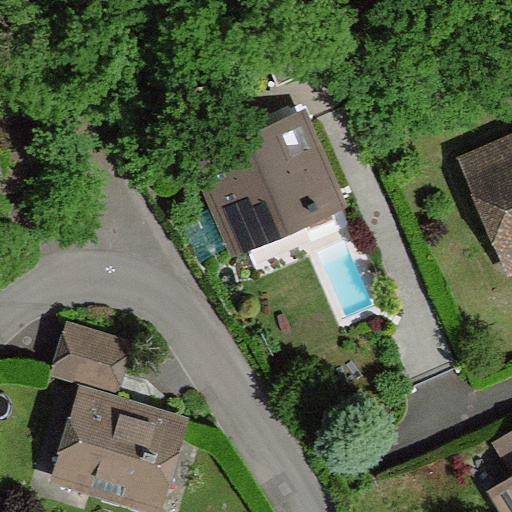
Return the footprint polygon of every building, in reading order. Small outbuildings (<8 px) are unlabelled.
[(280,85),(330,63),(305,9),(276,22),(280,30),(260,39),(280,85)] [(50,109),(0,118),(0,189),(64,180),(50,109)] [(310,119),(198,168),(232,246),(345,197),(310,119)] [(511,143),(465,164),(503,245),(511,241),(511,143)] [(72,325),(56,373),(117,390),(133,344),(72,325)] [(114,398),(84,389),(62,460),(99,472),(94,489),(162,505),(185,419),(114,398)] [(511,511),(511,475),(491,489),(504,511),(511,511)]
